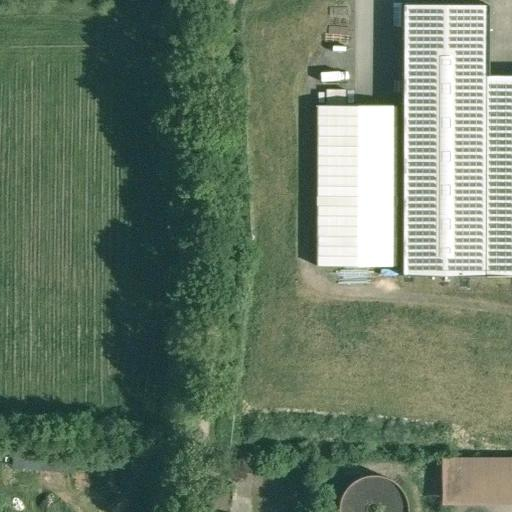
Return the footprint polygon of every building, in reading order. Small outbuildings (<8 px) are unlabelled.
[(489,76),(489,5),(403,5),(403,100),(403,265),(402,276),(485,276),(486,76),(489,76)] [(511,75),(489,76),(486,76),(485,276),(511,276),(511,75)] [(403,100),(319,104),(319,267),(403,265),(403,100)] [(13,469),(75,472),(75,456),(13,454),(13,469)] [(511,456),(443,457),(443,504),(511,503),(511,456)] [(407,511),(408,509),(405,496),(397,485),(386,478),(372,475),(359,478),(348,486),(341,498),(338,511),(407,511)] [(228,488),(213,486),(210,508),(226,510),(228,488)]
